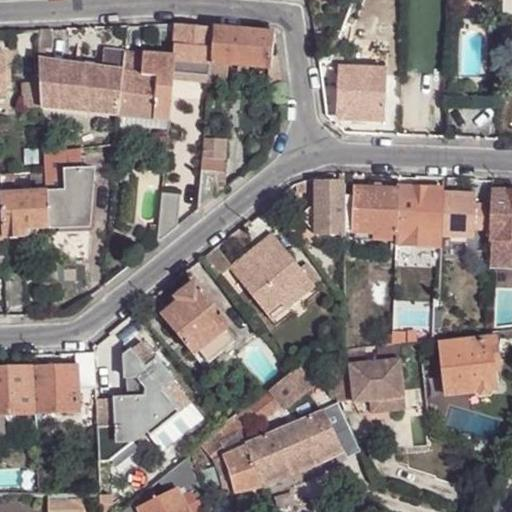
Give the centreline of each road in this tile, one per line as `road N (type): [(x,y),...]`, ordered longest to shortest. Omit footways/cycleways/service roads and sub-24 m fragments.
road 1 (residential): [(310,151),(297,42),(279,14),(175,4),(0,12)]
road 2 (residential): [(0,338),(79,335),(310,151)]
road 3 (residential): [(310,151),(511,161)]
